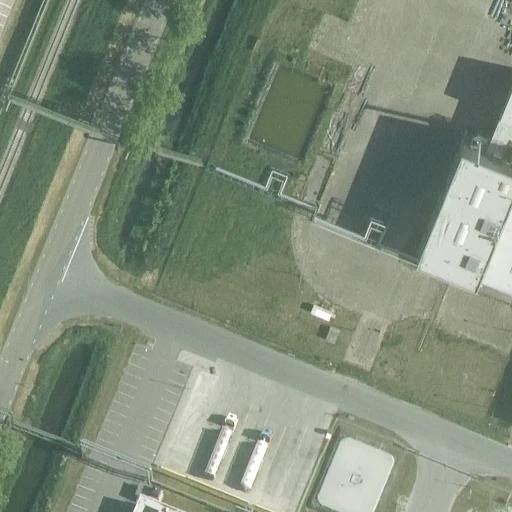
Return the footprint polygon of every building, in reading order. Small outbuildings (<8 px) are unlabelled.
[(511,284),(511,83),(487,144),(465,136),(420,247),(511,284)] [(251,393),(225,443),(240,451),(266,401),(251,393)] [(291,438),(273,488),(287,493),(304,442),(291,438)] [(381,506),(400,454),(362,440),(354,462),(356,462),(352,475),(353,476),(341,509),(349,511),(377,511),(379,505),(381,506)] [(136,501),(138,501),(158,510),(163,497),(141,488),(136,501)]
